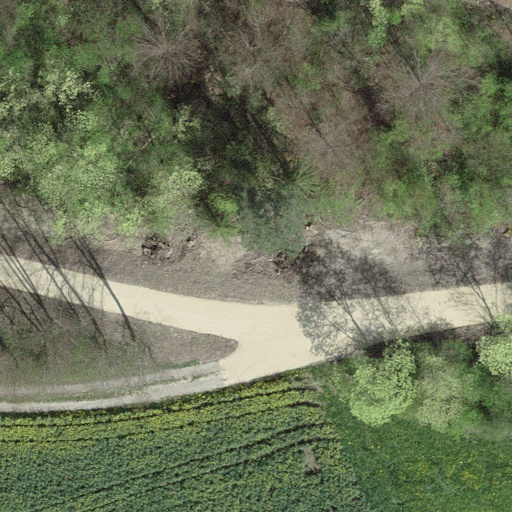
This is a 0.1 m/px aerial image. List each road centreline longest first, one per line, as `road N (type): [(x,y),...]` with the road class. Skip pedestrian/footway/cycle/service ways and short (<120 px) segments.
road 1 (track): [(0,401),(175,385),(330,345),(431,305),(511,297)]
road 2 (track): [(0,262),(330,345)]
